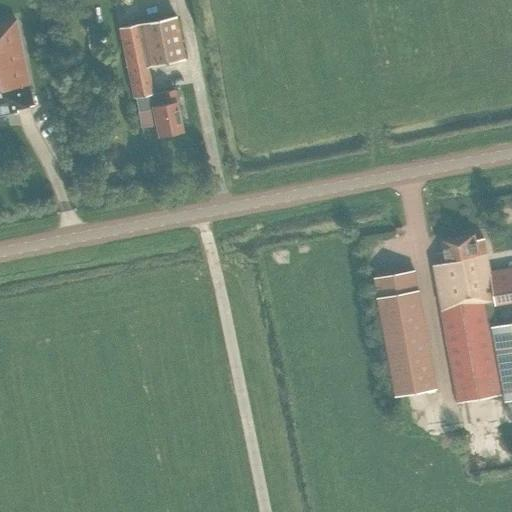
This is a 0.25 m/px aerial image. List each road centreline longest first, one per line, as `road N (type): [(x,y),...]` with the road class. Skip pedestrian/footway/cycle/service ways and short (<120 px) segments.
road 1 (tertiary): [(0,252),(511,154)]
road 2 (track): [(200,214),(264,511)]
